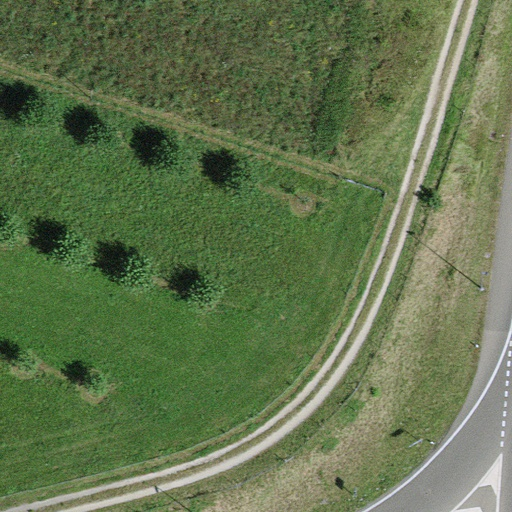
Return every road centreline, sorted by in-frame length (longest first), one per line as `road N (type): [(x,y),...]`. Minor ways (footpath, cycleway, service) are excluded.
road 1 (track): [(41,511),(204,467),(262,439),(313,398),(345,356),(390,255),(468,0)]
road 2 (motorway): [(511,405),(411,511)]
